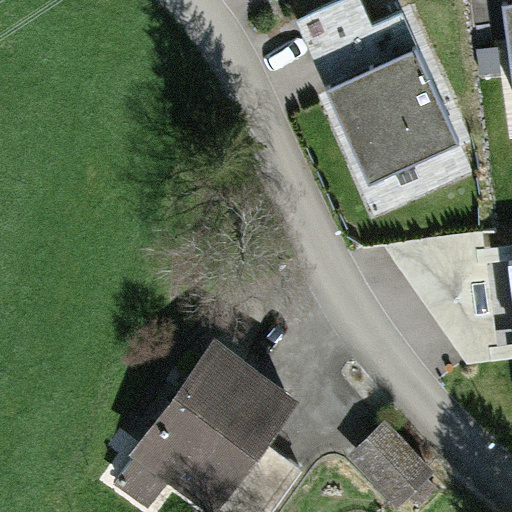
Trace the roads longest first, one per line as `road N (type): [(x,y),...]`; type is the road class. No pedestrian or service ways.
road 1 (residential): [(511,506),(420,425),(318,263)]
road 2 (residential): [(206,0),(228,80),(318,263)]
